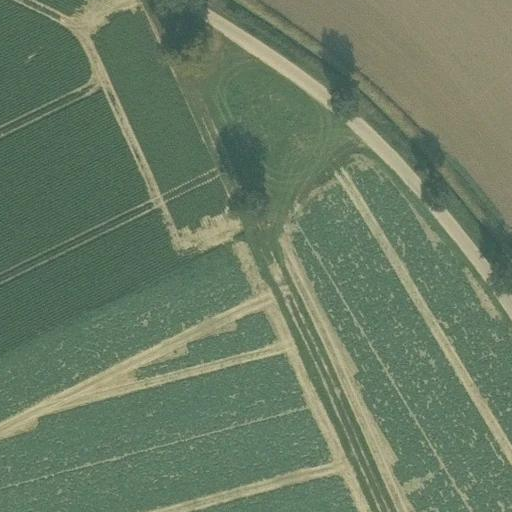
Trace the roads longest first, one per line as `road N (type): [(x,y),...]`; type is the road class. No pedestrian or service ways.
road 1 (track): [(155,0),(392,511)]
road 2 (unclassified): [(511,301),(337,106),(236,29),(183,0)]
